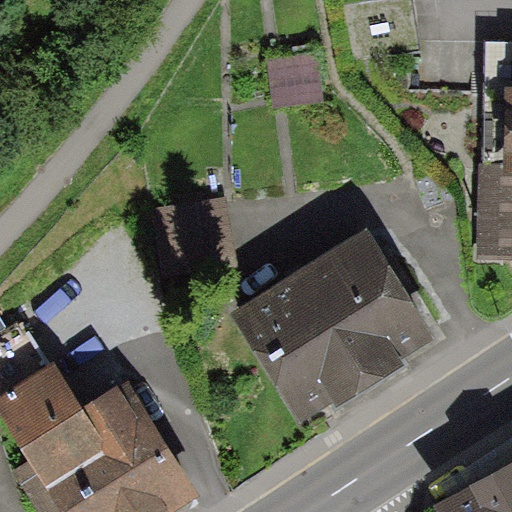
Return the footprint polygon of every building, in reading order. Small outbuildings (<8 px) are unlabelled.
[(412,0),(339,0),(349,65),(421,55),(412,0)] [(511,50),(486,50),(484,168),(480,168),(479,264),(511,264),(511,50)] [(320,56),(268,63),(274,112),(327,105),(320,56)] [(229,202),(156,211),(165,279),(238,269),(229,202)] [(402,374),(438,353),(369,240),(233,324),(302,436),(336,415),(340,421),(406,381),(402,374)] [(193,511),(202,507),(128,389),(84,421),(24,323),(0,338),(0,433),(5,443),(9,441),(24,468),(15,475),(34,511),(193,511)] [(0,454),(9,449),(5,443),(0,433),(0,454)] [(511,511),(511,472),(444,511),(511,511)]
